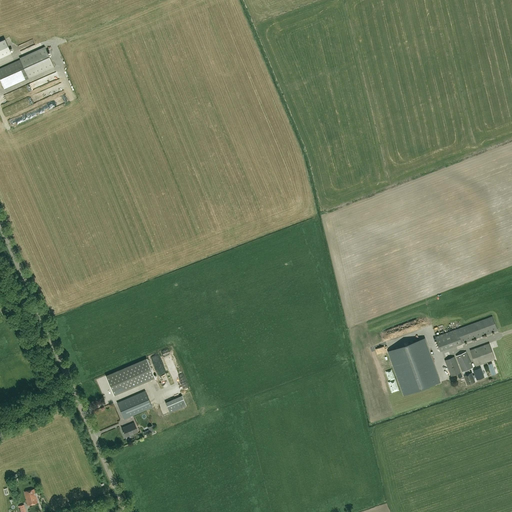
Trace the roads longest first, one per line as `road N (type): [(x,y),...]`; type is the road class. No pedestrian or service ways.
road 1 (unclassified): [(71,390),(0,227)]
road 2 (unclassified): [(125,511),(71,390)]
